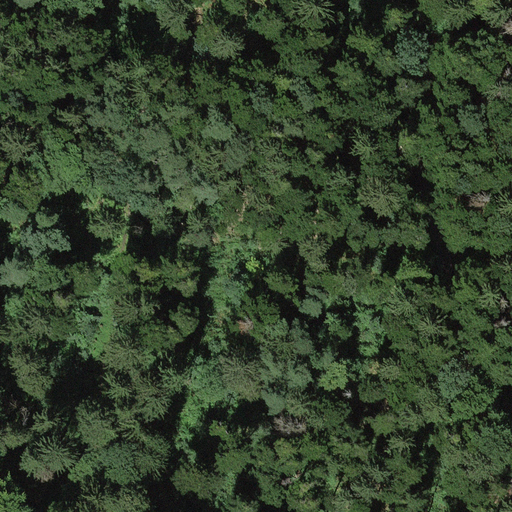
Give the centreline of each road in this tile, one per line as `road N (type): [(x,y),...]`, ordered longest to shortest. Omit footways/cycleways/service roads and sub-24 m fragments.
road 1 (trunk): [(190,511),(185,0)]
road 2 (track): [(511,471),(443,258),(415,138),(428,74),(423,0)]
